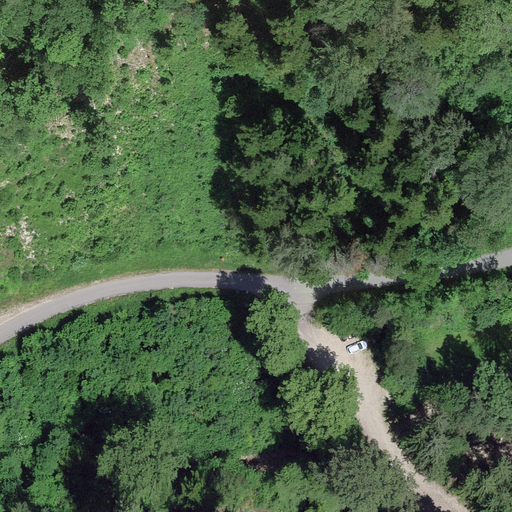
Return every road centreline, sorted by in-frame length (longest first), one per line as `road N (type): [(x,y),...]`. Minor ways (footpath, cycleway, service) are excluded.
road 1 (unclassified): [(0,337),(88,295),(165,281),(344,284),(511,253)]
road 2 (track): [(287,285),(373,434)]
